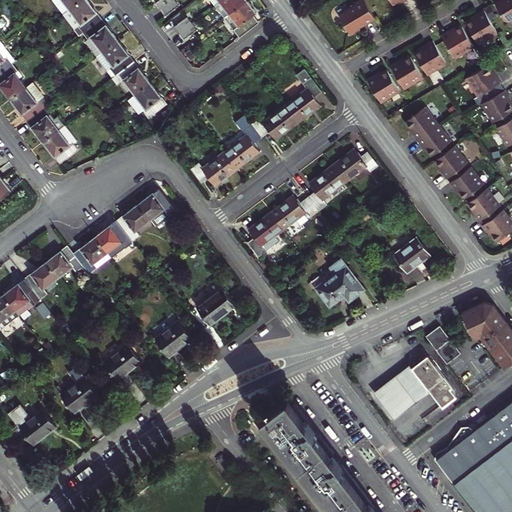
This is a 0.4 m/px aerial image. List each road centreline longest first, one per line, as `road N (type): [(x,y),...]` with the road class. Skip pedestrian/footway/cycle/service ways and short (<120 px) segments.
road 1 (residential): [(291,16),(192,81),(123,0)]
road 2 (tertiary): [(124,449),(318,358)]
road 3 (tertiary): [(309,348),(235,368),(124,449)]
road 4 (residential): [(484,270),(361,109)]
road 5 (residential): [(57,203),(98,176),(147,159),(171,171),(211,224)]
road 6 (tertiary): [(484,270),(309,348)]
road 7 (tertiary): [(318,358),(490,278)]
road 8 (residential): [(211,224),(361,109)]
road 9 (residential): [(211,224),(309,348)]
road 10 (residential): [(335,76),(463,0)]
road 11 (residential): [(398,464),(511,377)]
road 12 (residential): [(318,358),(398,464)]
